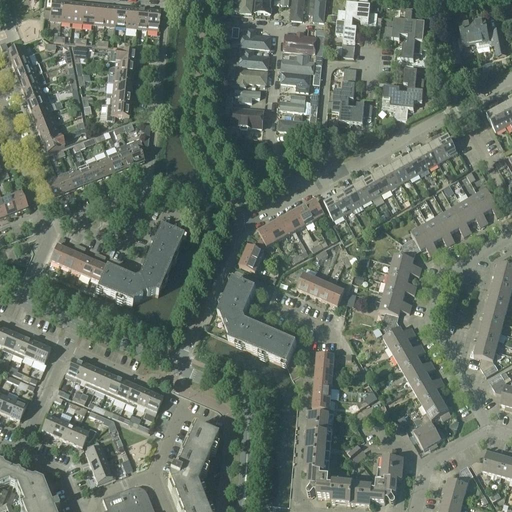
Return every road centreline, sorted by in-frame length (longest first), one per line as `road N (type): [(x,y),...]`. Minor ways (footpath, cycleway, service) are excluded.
road 1 (residential): [(489,431),(438,344),(435,318),(449,273),(511,234)]
road 2 (residential): [(238,224),(195,135),(205,21)]
road 3 (tertiary): [(242,511),(243,404),(176,368)]
road 4 (residential): [(149,180),(166,0)]
road 5 (residential): [(295,194),(271,144),(281,27)]
road 6 (residential): [(338,172),(322,142),(331,65),(369,68)]
road 7 (residential): [(334,333),(270,306),(264,285),(219,269)]
road 8 (residential): [(451,113),(338,172)]
road 9 (residential): [(48,218),(0,100)]
road 10 (residential): [(14,456),(64,344)]
